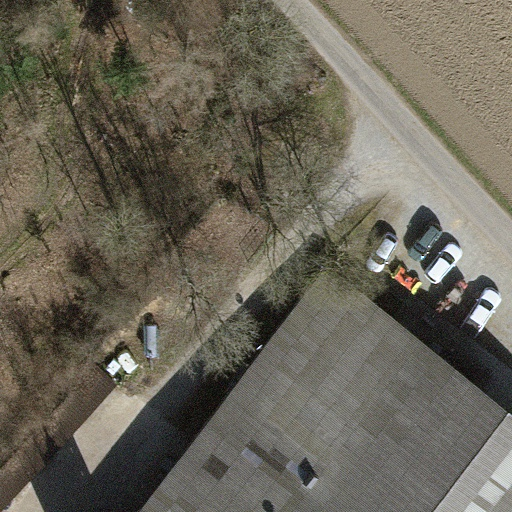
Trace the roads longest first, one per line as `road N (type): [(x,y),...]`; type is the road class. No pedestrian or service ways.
road 1 (track): [(82,511),(410,128)]
road 2 (track): [(292,0),(511,236)]
